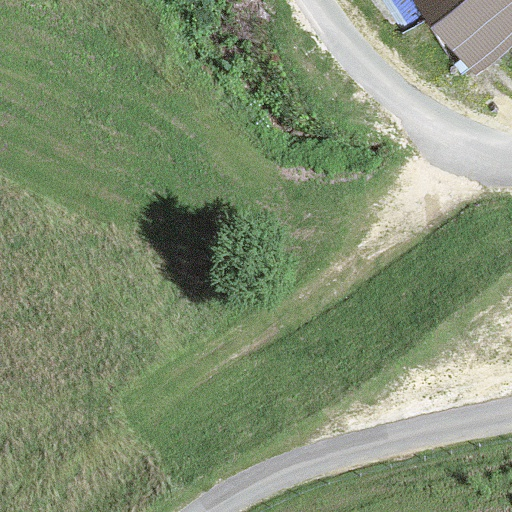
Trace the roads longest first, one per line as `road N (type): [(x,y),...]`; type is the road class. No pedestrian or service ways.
road 1 (residential): [(196,511),(288,464),(511,408)]
road 2 (residential): [(511,147),(436,118),(371,79),(300,0)]
